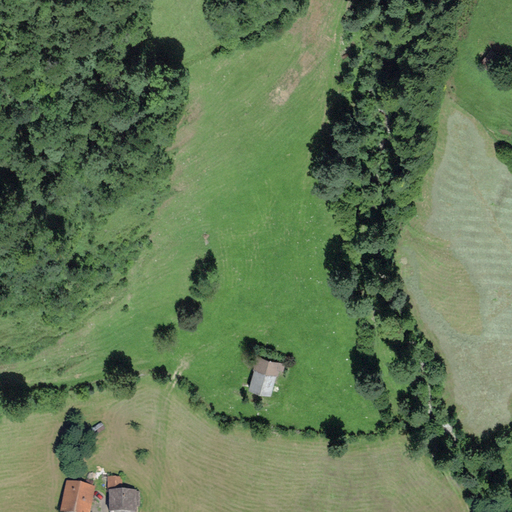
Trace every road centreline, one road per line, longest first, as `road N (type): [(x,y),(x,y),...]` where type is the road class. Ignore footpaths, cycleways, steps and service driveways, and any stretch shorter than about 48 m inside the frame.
road 1 (track): [(355,0),(332,189),(382,389),(442,470)]
road 2 (track): [(31,136),(105,110),(285,0)]
